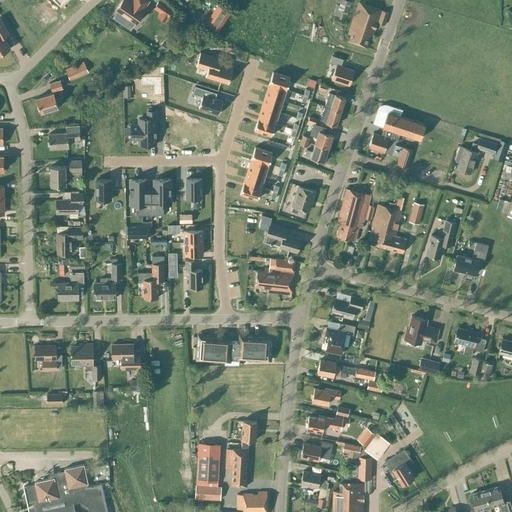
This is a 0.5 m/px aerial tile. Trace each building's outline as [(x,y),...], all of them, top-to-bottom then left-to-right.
[(149,0),(130,0),(130,1),(128,0),(122,0),(115,10),(116,11),(128,19),(135,24),(144,11),(143,10),(149,0)] [(345,21),(351,2),(344,0),(340,0),(335,18),(345,21)] [(159,1),(155,7),(161,12),(165,6),(159,1)] [(384,25),(388,13),(358,2),(348,34),(350,35),(348,41),(366,47),(370,37),(372,37),(377,23),(384,25)] [(218,5),(207,22),(218,30),(230,13),(218,5)] [(116,11),(112,17),(124,25),(128,19),(116,11)] [(0,54),(10,49),(3,37),(9,34),(0,18),(0,54)] [(165,40),(158,50),(165,55),(172,45),(165,40)] [(200,53),(196,66),(207,70),(205,76),(228,84),(232,69),(219,65),(221,59),(200,53)] [(349,85),(354,70),(340,66),(343,59),(332,55),(329,62),(336,65),(331,79),(349,85)] [(69,80),(88,72),(84,61),(65,69),(69,80)] [(111,70),(97,75),(96,76),(99,83),(114,77),(111,70)] [(272,72),(269,84),(286,89),(290,77),(272,72)] [(55,98),(62,96),(60,89),(62,88),(60,80),(49,83),(52,91),(53,93),(36,98),(40,112),(58,107),(55,98)] [(269,84),(265,95),(282,101),(286,89),(269,84)] [(215,98),(216,93),(195,86),(192,93),(202,96),(198,108),(218,114),(223,101),(215,98)] [(329,93),(324,106),(330,108),(340,112),(345,98),(335,94),(335,95),(329,93)] [(265,95),(261,107),(279,112),(282,101),(265,95)] [(368,147),(398,157),(396,164),(407,167),(412,150),(395,144),(396,140),(393,140),(396,131),(420,139),(424,124),(400,116),(402,110),(387,104),(386,104),(385,104),(384,104),(383,104),(382,105),(380,105),(379,106),(378,107),(378,108),(377,109),(372,123),(383,127),(381,136),(373,133),(368,147)] [(322,114),(320,120),(326,122),(335,126),(340,112),(330,108),(324,106),(322,114)] [(261,107),(258,118),(275,124),(279,112),(261,107)] [(131,125),(131,139),(139,139),(139,145),(155,145),(155,119),(155,111),(147,111),(147,119),(139,119),(139,125),(131,125)] [(180,111),(177,122),(189,126),(186,137),(209,144),(214,129),(201,125),(203,118),(180,111)] [(258,118),(254,130),(271,136),(275,124),(258,118)] [(313,123),(309,135),(311,135),(317,137),(314,144),(328,149),(332,135),(320,131),(322,126),(315,124),(314,123),(313,123)] [(49,148),(68,147),(67,140),(79,139),(78,125),(66,126),(66,133),(48,134),(49,148)] [(306,147),(310,138),(302,135),(299,145),(306,147)] [(470,150),(464,148),(459,146),(455,160),(459,161),(456,168),(470,173),(477,152),(476,152),(477,148),(493,153),(496,144),(480,138),(477,144),(472,143),(470,150)] [(507,143),(501,140),(494,159),(501,161),(507,143)] [(306,150),(304,155),(310,157),(310,158),(323,162),(328,149),(314,144),(312,151),(306,150)] [(255,147),(251,159),(268,164),(272,153),(255,147)] [(251,159),(247,170),(264,176),(268,164),(251,159)] [(81,172),(81,160),(69,160),(69,166),(50,166),(50,186),(65,185),(65,178),(81,177),(81,172)] [(247,170),(243,182),(261,187),(264,176),(247,170)] [(96,200),(110,200),(110,179),(96,180),(96,200)] [(131,179),(131,205),(137,205),(137,215),(150,215),(150,187),(146,187),(146,179),(131,179)] [(150,187),(150,215),(163,215),(163,205),(170,205),(170,179),(154,179),(154,187),(150,187)] [(185,198),(201,198),(201,179),(185,179),(185,198)] [(243,182),(240,194),(257,199),(261,187),(243,182)] [(307,211),(314,191),(299,186),(292,206),(291,211),(297,214),(299,208),(307,211)] [(369,220),(372,206),(368,204),(370,195),(346,188),(337,221),(339,222),(358,227),(362,228),(364,219),(369,220)] [(62,200),(56,200),(56,213),(69,212),(77,212),(77,204),(83,204),(83,193),(78,193),(70,193),(70,191),(62,192),(62,196),(70,196),(70,200),(63,200),(62,200)] [(419,224),(424,204),(413,202),(408,222),(419,224)] [(402,252),(406,239),(395,236),(401,211),(377,204),(367,243),(402,252)] [(261,214),(259,228),(267,230),(263,242),(270,244),(279,247),(296,252),(300,239),(285,234),(287,229),(275,226),(269,224),(272,217),(261,214)] [(446,219),(443,230),(441,237),(431,235),(426,254),(439,258),(443,245),(450,246),(456,222),(446,219)] [(358,227),(339,222),(336,235),(355,240),(358,227)] [(241,254),(244,224),(234,223),(230,253),(241,254)] [(168,225),(168,233),(169,233),(176,233),(176,225),(168,225)] [(82,238),(82,227),(68,227),(68,233),(57,233),(57,254),(71,253),(71,241),(76,241),(76,238),(82,238)] [(147,227),(127,227),(127,238),(147,238),(147,227)] [(150,239),(150,243),(156,243),(166,243),(166,230),(162,230),(162,234),(156,234),(156,239),(150,239)] [(202,230),(184,230),(184,242),(202,242),(202,230)] [(202,242),(184,242),(184,254),(202,254),(202,242)] [(476,242),(472,258),(457,254),(453,269),(474,274),(478,260),(483,262),(488,245),(476,242)] [(152,273),(138,273),(138,282),(143,282),(143,286),(143,289),(141,289),(141,296),(143,296),(143,298),(157,298),(157,291),(157,281),(160,281),(164,281),(164,264),(161,264),(161,256),(152,256),(152,264),(152,273)] [(169,257),(168,257),(168,265),(177,265),(176,260),(176,257),(169,257)] [(118,263),(118,259),(117,259),(112,258),(112,263),(111,263),(112,278),(100,278),(100,283),(94,283),(94,299),(115,298),(114,278),(121,278),(120,263),(118,263)] [(270,258),(269,268),(275,269),(294,271),(295,261),(276,258),(276,259),(270,258)] [(189,287),(202,287),(201,269),(194,269),(194,260),(186,260),(186,270),(188,270),(189,287)] [(177,265),(168,265),(169,273),(177,273),(177,265)] [(257,270),(255,287),(273,289),(272,293),(291,295),(294,271),(275,269),(264,267),(264,271),(257,270)] [(78,283),(83,283),(83,272),(71,272),(71,283),(58,283),(58,299),(78,299),(78,283)] [(360,309),(363,299),(350,296),(349,302),(335,298),(331,313),(351,319),(354,308),(360,309)] [(364,318),(364,320),(369,321),(374,301),(369,300),(368,306),(364,318)] [(427,320),(411,316),(408,329),(406,328),(403,339),(421,343),(422,339),(435,342),(438,329),(426,325),(427,320)] [(359,319),(357,326),(367,329),(369,321),(364,320),(364,318),(362,318),(362,319),(359,319)] [(326,327),(323,342),(327,343),(325,351),(341,354),(345,333),(353,335),(354,326),(339,323),(337,329),(326,327)] [(470,355),(472,349),(482,352),(485,339),(476,337),(477,332),(457,327),(453,341),(465,344),(462,353),(470,355)] [(270,337),(240,335),(229,335),(229,338),(199,336),(198,358),(227,360),(239,361),(239,357),(268,359),(270,337)] [(511,341),(502,339),(498,353),(511,356),(511,341)] [(79,345),(71,345),(71,347),(71,363),(87,363),(87,370),(92,370),(93,379),(101,379),(100,365),(93,365),(93,363),(92,344),(92,343),(79,343),(79,345)] [(138,350),(133,350),(133,344),(112,344),(112,358),(120,358),(121,368),(139,368),(138,350)] [(56,370),(56,367),(61,367),(61,354),(55,354),(55,345),(34,345),(34,359),(42,359),(42,370),(56,370)] [(447,362),(449,354),(443,352),(441,360),(447,362)] [(479,373),(482,362),(483,359),(473,357),(469,371),(479,373)] [(421,358),(418,368),(425,370),(436,372),(438,362),(428,359),(421,358)] [(380,392),(382,384),(373,382),(374,373),(370,372),(370,371),(356,368),(356,369),(340,366),(340,367),(335,366),(335,363),(320,359),(317,373),(333,376),(333,375),(339,376),(340,370),(355,373),(354,376),(368,379),(366,389),(380,392)] [(482,362),(479,373),(479,376),(489,378),(492,364),(482,362)] [(142,388),(142,380),(130,380),(130,391),(137,391),(138,397),(147,397),(146,390),(141,391),(141,388),(142,388)] [(327,404),(328,400),(329,396),(339,398),(340,391),(325,388),(324,390),(314,388),(311,401),(327,404)] [(104,407),(103,390),(92,390),(92,407),(104,407)] [(61,403),(61,400),(61,394),(46,394),(46,403),(61,403)] [(348,417),(349,409),(338,406),(335,414),(348,417)] [(308,416),(306,429),(322,432),(323,425),(332,427),(332,428),(340,430),(341,424),(347,426),(348,418),(343,417),(343,416),(335,415),(335,418),(318,415),(317,417),(308,416)] [(256,421),(242,420),(241,439),(241,449),(226,449),(225,468),(231,468),(230,485),(246,486),(248,450),(248,440),(255,440),(256,421)] [(367,429),(359,442),(365,446),(374,434),(367,429)] [(377,459),(390,442),(376,432),(374,434),(365,446),(364,447),(363,449),(372,455),(377,459)] [(329,456),(332,443),(321,441),(320,447),(303,443),(300,457),(318,460),(319,454),(329,456)] [(218,482),(220,444),(197,443),(195,481),(196,481),(195,485),(194,498),(220,500),(221,486),(217,486),(217,482),(218,482)] [(342,450),(342,451),(349,452),(347,463),(352,464),(363,449),(364,447),(365,447),(344,443),(343,445),(343,447),(342,450)] [(371,479),(371,457),(370,457),(372,455),(363,449),(352,464),(339,481),(339,491),(333,490),(332,511),(362,511),(363,482),(363,478),(371,479)] [(414,477),(404,462),(410,459),(404,449),(384,461),(390,471),(393,470),(402,485),(414,477)] [(64,469),(64,471),(52,473),(53,478),(34,482),(35,484),(24,487),(23,487),(24,492),(21,496),(26,499),(27,504),(36,502),(37,510),(34,511),(107,511),(101,483),(87,486),(86,484),(88,484),(83,464),(64,469)] [(303,471),(300,484),(319,488),(317,498),(318,498),(326,499),(327,499),(329,488),(327,488),(328,480),(324,480),(325,475),(320,474),(303,471)] [(511,511),(511,498),(504,500),(505,502),(503,502),(499,486),(484,490),(489,507),(498,504),(500,511),(511,511)] [(470,494),(473,503),(469,503),(471,511),(480,511),(480,509),(489,507),(484,490),(470,494)] [(242,511),(266,511),(266,492),(257,492),(257,494),(251,494),(251,493),(242,493),(242,494),(236,494),(236,509),(242,509),(242,511)] [(318,498),(317,506),(324,507),(326,499),(318,498)]
